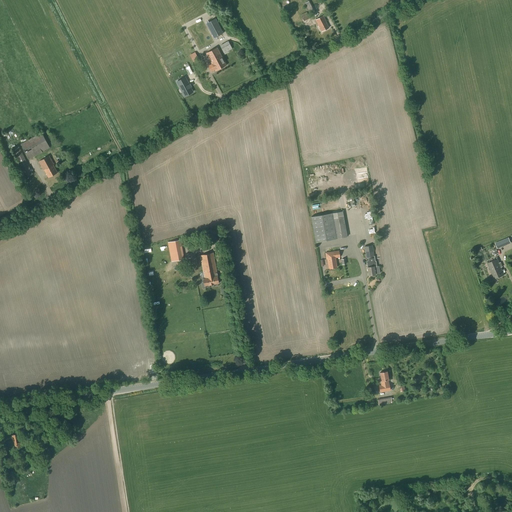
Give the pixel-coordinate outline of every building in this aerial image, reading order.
[(215,12),(206,15),(208,21),(217,18),(215,12)] [(329,28),(326,22),(323,16),(315,20),(318,26),(318,25),(322,31),(329,28)] [(223,33),(215,19),(206,23),(214,38),(223,33)] [(224,53),(232,49),(228,41),(220,45),(224,53)] [(217,47),(206,53),(212,64),(208,66),(211,71),(215,69),(215,71),(226,65),(217,47)] [(193,92),(191,88),(189,84),(185,77),(176,82),(184,97),(193,92)] [(29,159),(50,147),(42,132),(21,144),(29,159)] [(27,163),(18,145),(11,148),(20,166),(27,163)] [(57,172),(53,165),(54,164),(49,156),(39,161),(43,169),(44,169),(48,177),(57,172)] [(316,242),(347,237),(342,211),(311,217),(316,242)] [(167,242),(171,262),(184,259),(180,240),(167,242)] [(511,241),(498,246),(499,249),(511,243),(511,241)] [(366,258),(374,257),(372,245),(364,246),(366,258)] [(337,267),(335,258),(340,257),(339,251),(325,253),(326,259),(327,259),(329,269),(337,267)] [(216,273),(212,253),(200,255),(205,278),(203,279),(204,286),(219,283),(217,276),(217,273),(216,273)] [(494,279),(504,275),(498,259),(487,263),(494,279)] [(389,384),(388,380),(389,380),(387,371),(380,372),(382,381),(380,381),(381,385),(379,385),(380,392),(391,390),(389,384)] [(383,406),(383,403),(392,402),(391,397),(378,399),(378,404),(379,404),(379,406),(383,406)] [(21,442),(20,433),(10,435),(12,449),(24,446),(23,441),(21,442)]
